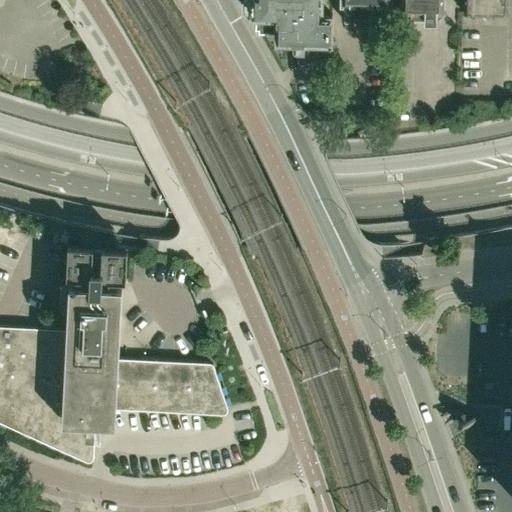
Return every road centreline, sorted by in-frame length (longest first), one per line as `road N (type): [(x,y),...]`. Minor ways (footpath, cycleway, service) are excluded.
road 1 (secondary): [(511,150),(335,175),(235,172),(151,165),(0,128)]
road 2 (secondary): [(0,163),(120,193),(254,207),(412,202),(511,185)]
road 3 (unclassified): [(309,460),(221,239),(89,0)]
road 4 (residential): [(309,460),(214,491),(169,496),(101,489),(0,455)]
road 5 (secondary): [(365,297),(222,12)]
road 6 (secondary): [(461,511),(398,340),(365,297)]
road 7 (secondary): [(365,297),(437,511)]
road 8 (secondary): [(365,297),(430,274),(511,266)]
